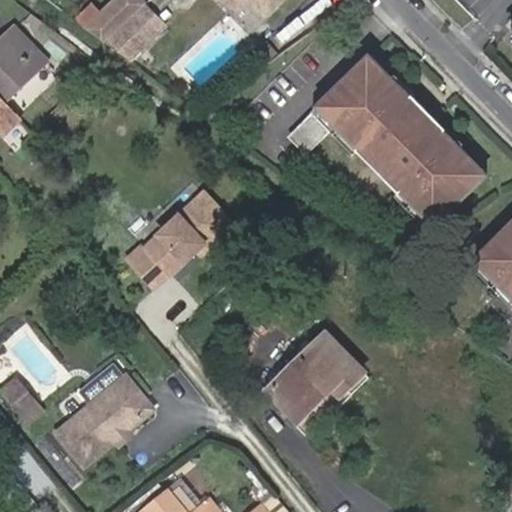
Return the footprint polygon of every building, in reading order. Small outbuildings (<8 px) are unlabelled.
[(100,0),(94,6),(101,16),(118,0),(100,0)] [(118,0),(101,16),(118,31),(120,30),(121,29),(140,10),(142,8),(133,0),(118,0)] [(221,0),(237,16),(250,3),(252,0),(221,0)] [(252,0),(250,3),(265,18),(283,0),(252,0)] [(317,0),(281,31),(293,45),(345,0),(317,0)] [(140,10),(121,29),(120,30),(138,48),(158,29),(140,10)] [(0,137),(1,138),(20,121),(4,104),(48,62),(13,27),(0,39),(0,137)] [(434,229),(488,176),(368,55),(314,108),(434,229)] [(147,251),(171,278),(198,255),(201,259),(235,230),(206,197),(147,251)] [(511,303),(511,221),(471,261),(511,303)] [(271,392),(313,441),(354,405),(361,413),(380,396),(329,339),(312,354),(271,392)] [(308,446),(313,441),(271,392),(312,354),(309,351),(262,393),(308,446)] [(123,361),(86,386),(94,398),(132,373),(123,361)] [(116,447),(130,437),(158,414),(131,381),(60,438),(86,471),(116,447)] [(16,385),(4,395),(29,425),(41,416),(16,385)] [(354,405),(313,441),(324,454),(365,418),(361,413),(354,405)] [(134,441),(130,437),(116,447),(120,452),(134,441)] [(290,511),(273,491),(261,500),(265,507),(274,500),(283,511),(290,511)] [(218,511),(209,501),(195,511),(184,511),(169,492),(143,511),(218,511)] [(258,511),(283,511),(274,500),(265,507),(258,511)]
